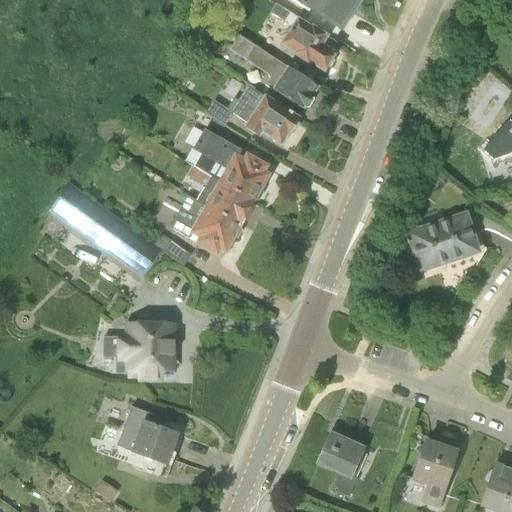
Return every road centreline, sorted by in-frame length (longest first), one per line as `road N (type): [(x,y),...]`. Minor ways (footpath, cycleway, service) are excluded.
road 1 (tertiary): [(301,350),(436,0)]
road 2 (tertiary): [(236,511),(301,350)]
road 3 (residential): [(446,399),(301,350)]
road 4 (residential): [(511,280),(489,308),(446,399)]
